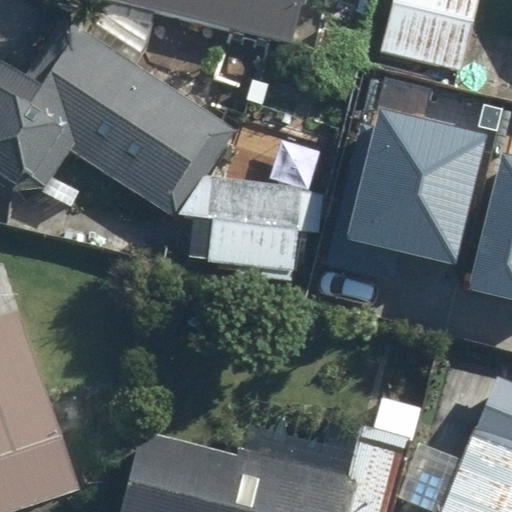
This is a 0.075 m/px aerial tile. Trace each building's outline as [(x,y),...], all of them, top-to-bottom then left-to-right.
[(49,0),(299,57),(312,0),(49,0)] [(484,0),(396,0),(384,52),(468,72),(484,0)] [(243,136),(72,22),(33,82),(8,65),(0,77),(0,200),(13,209),(33,178),(43,185),(71,143),(186,220),(243,136)] [(380,109),(349,238),(460,266),(492,136),(380,109)] [(511,156),(505,155),(472,292),(511,301),(511,156)] [(303,191),(224,184),(216,269),(295,276),(303,191)] [(0,511),(53,511),(104,492),(14,263),(0,268),(0,511)] [(511,511),(511,378),(503,375),(444,511),(511,511)] [(249,458),(143,435),(126,511),(355,511),(369,447),(257,423),(249,458)]
